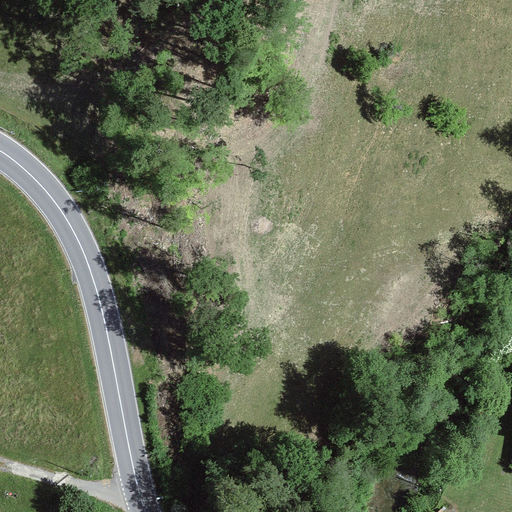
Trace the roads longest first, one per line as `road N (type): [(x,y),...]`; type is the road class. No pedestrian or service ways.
road 1 (secondary): [(145,511),(86,259),(44,188),(0,150)]
road 2 (track): [(0,456),(141,499)]
